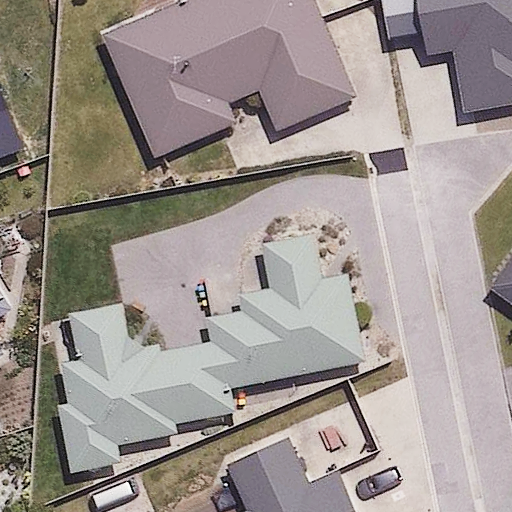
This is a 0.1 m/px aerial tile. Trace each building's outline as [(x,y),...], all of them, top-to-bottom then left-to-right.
[(295,0),(186,0),(84,45),(139,170),(223,133),(216,117),(242,105),(259,143),(342,107),(295,0)] [(511,0),(395,0),(406,73),(433,69),(441,122),(511,111),(511,0)] [(511,239),(472,294),(511,324),(511,239)] [(51,354),(71,474),(121,466),(117,443),(181,432),(180,422),(239,412),(235,390),(372,367),(356,273),(243,293),(246,310),(207,317),(212,340),(136,353),(127,301),(74,310),(80,349),(51,354)] [(0,355),(4,353),(0,345),(0,326),(22,313),(0,277),(0,355)] [(239,511),(357,511),(336,466),(312,478),(292,436),(232,464),(251,506),(239,511)]
